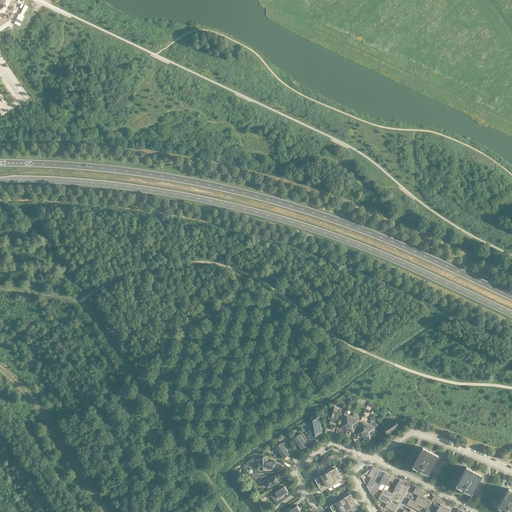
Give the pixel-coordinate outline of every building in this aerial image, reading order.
[(335,406),(331,419),(330,422),(335,424),(334,427),(335,427),(339,415),(340,416),(341,415),(339,415),(341,408),(335,406)] [(346,428),(348,429),(353,417),(345,413),(342,420),(345,421),(343,425),(342,427),(345,429),(346,428)] [(321,426),(319,416),(316,418),(317,419),(313,421),(315,431),(311,433),(314,437),(316,436),(316,437),(319,434),(324,430),(321,426)] [(361,420),(353,417),(348,429),(350,429),(349,430),(353,432),(354,430),(356,426),(358,427),(361,420)] [(369,424),(361,420),(358,427),(361,428),(359,432),(358,434),(362,436),(362,435),(364,436),(369,424)] [(385,426),(384,424),(379,427),(382,432),(385,430),(388,434),(399,427),(395,420),(390,423),(390,422),(389,422),(388,422),(387,422),(387,423),(387,424),(387,425),(385,426)] [(378,427),(369,424),(364,436),(366,437),(369,439),(370,437),(372,433),(375,434),(378,427)] [(302,433),(294,439),(302,449),(310,444),(312,442),(309,438),(306,439),(302,433)] [(284,458),(292,452),(284,442),(276,447),(284,458)] [(429,451),(423,447),(413,465),(429,473),(439,456),(432,452),(431,453),(429,452),(430,451),(429,451)] [(276,462),(275,462),(274,461),(266,461),(266,456),(259,457),(260,462),(258,462),(258,463),(257,464),(256,464),(256,467),(257,468),(258,468),(258,470),(260,469),(260,470),(266,470),(266,469),(275,469),(275,468),(276,468),(277,467),(276,463),(276,462)] [(248,467),(248,466),(252,463),(255,461),(253,458),(250,459),(250,460),(246,462),(247,463),(243,465),(245,468),(248,467)] [(335,465),(324,471),(328,479),(339,473),(335,465)] [(373,467),(368,476),(371,478),(366,486),(368,490),(370,493),(372,489),(379,476),(376,475),(379,469),(373,467)] [(473,470),(466,467),(457,484),(473,493),(482,475),(476,472),(475,471),(475,472),(473,471),(473,470)] [(328,479),(324,471),(313,476),(318,484),(328,479)] [(391,475),(385,472),(382,478),(379,476),(372,489),(377,492),(381,483),(386,486),(389,480),(388,480),(391,475)] [(343,481),(339,473),(328,479),(332,486),(343,481)] [(273,486),(272,485),(279,482),(276,475),(271,477),(270,475),(262,476),(262,481),(265,481),(268,487),(269,487),(269,488),(273,486)] [(398,478),(391,475),(388,480),(389,480),(397,485),(394,489),(404,494),(407,488),(402,486),(404,481),(398,478)] [(332,486),(328,479),(318,484),(322,492),(332,486)] [(283,494),(285,493),(287,492),(289,491),(287,488),(286,488),(284,486),(279,490),(278,489),(276,491),(276,492),(275,493),(279,497),(276,499),(278,502),(285,497),(283,494)] [(418,495),(416,498),(429,505),(432,501),(431,501),(423,496),(426,492),(416,487),(413,493),(418,495)] [(511,511),(511,490),(509,488),(499,506),(511,511)] [(384,489),(381,493),(394,500),(396,497),(401,500),(404,494),(394,489),(392,493),(384,489)] [(349,491),(339,498),(343,505),(354,499),(349,491)] [(394,500),(381,493),(378,499),(387,504),(385,507),(394,511),(397,506),(392,503),(394,500)] [(447,502),(434,496),(431,501),(432,501),(440,505),(437,510),(441,511),(448,511),(450,509),(445,506),(447,502)] [(343,505),(339,498),(328,504),(333,511),(343,505)] [(429,505),(416,498),(415,501),(410,499),(407,505),(416,510),(418,505),(427,509),(427,510),(429,505)] [(348,511),(358,506),(354,499),(343,505),(347,511),(348,511)]
